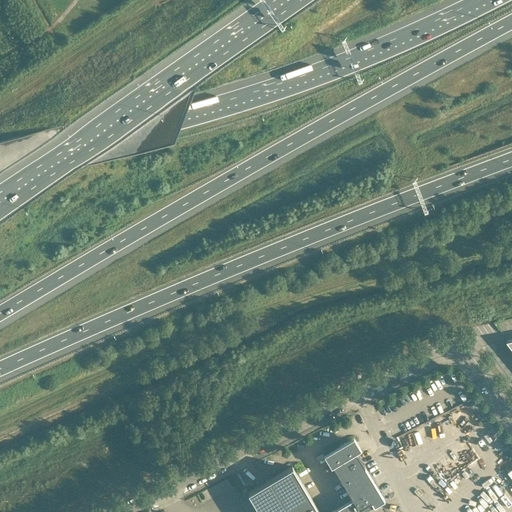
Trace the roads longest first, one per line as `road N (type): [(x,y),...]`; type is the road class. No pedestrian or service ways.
road 1 (motorway): [(0,318),(511,22)]
road 2 (motorway): [(0,371),(511,158)]
road 3 (track): [(511,237),(358,274),(250,312),(0,434)]
road 4 (motorway): [(482,0),(319,69),(8,170)]
road 5 (unclassified): [(125,511),(447,346),(472,358),(511,411)]
road 6 (motorway): [(299,0),(0,209)]
road 7 (unknown): [(393,476),(454,441),(482,444),(496,467),(438,511)]
road 8 (unknown): [(354,394),(410,511)]
